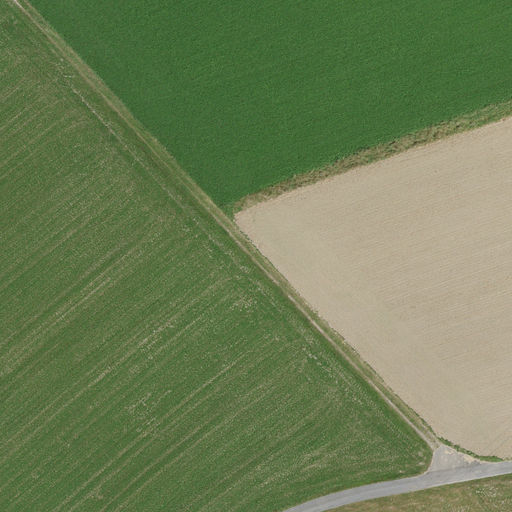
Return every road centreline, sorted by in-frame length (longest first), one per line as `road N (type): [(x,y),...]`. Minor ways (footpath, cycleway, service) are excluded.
road 1 (track): [(462,474),(21,0)]
road 2 (track): [(511,465),(301,511)]
